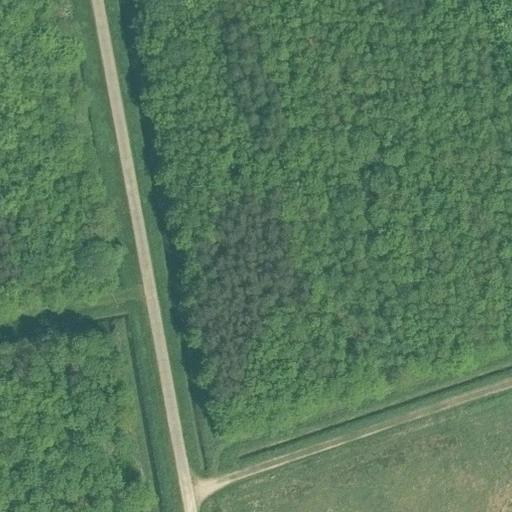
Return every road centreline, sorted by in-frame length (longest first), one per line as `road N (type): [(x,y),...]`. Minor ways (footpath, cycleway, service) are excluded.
road 1 (unclassified): [(97,0),(186,494)]
road 2 (track): [(186,494),(511,383)]
